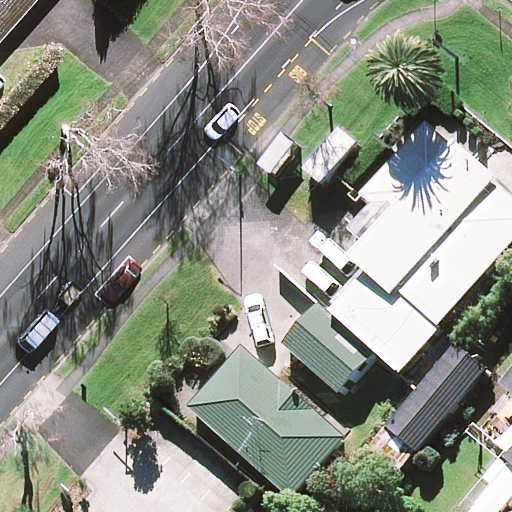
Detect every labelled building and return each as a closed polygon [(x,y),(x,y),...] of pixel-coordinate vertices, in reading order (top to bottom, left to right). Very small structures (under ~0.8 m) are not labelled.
[(0,0),(0,35),(30,0),(0,0)] [(488,172),(435,124),(367,201),(382,214),(362,236),(378,250),(363,268),(376,279),(342,318),(409,378),(511,260),(511,153),(508,150),(488,172)] [(325,313),(292,350),(345,397),(378,361),(325,313)] [(491,374),(459,349),(379,448),(410,473),(491,374)] [(354,443),(250,353),(198,414),(301,504),(354,443)] [(511,389),(511,390),(511,441),(501,455),(511,463),(511,389)]
